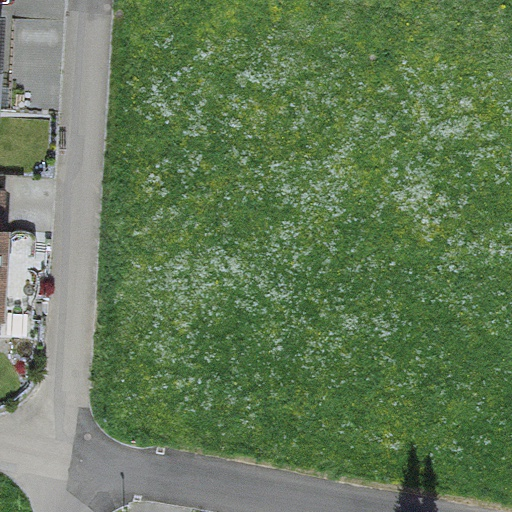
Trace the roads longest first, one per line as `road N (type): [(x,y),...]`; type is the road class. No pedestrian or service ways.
road 1 (residential): [(61,457),(91,0)]
road 2 (residential): [(61,457),(366,511)]
